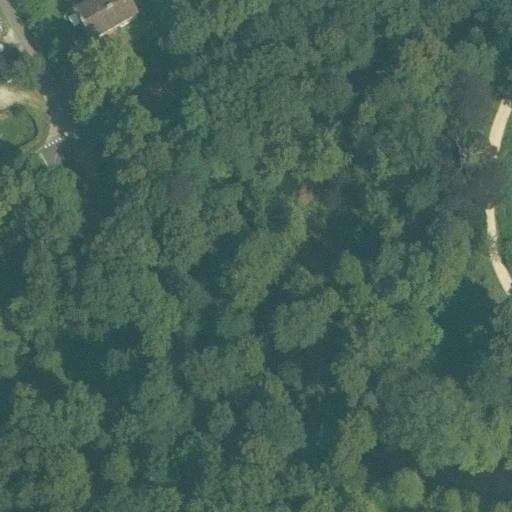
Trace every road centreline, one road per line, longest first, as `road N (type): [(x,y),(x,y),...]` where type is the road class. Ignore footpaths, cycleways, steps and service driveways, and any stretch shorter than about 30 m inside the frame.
road 1 (track): [(78,143),(227,420),(238,462),(229,482)]
road 2 (tertiary): [(78,143),(329,0)]
road 3 (unclassified): [(78,143),(1,0)]
